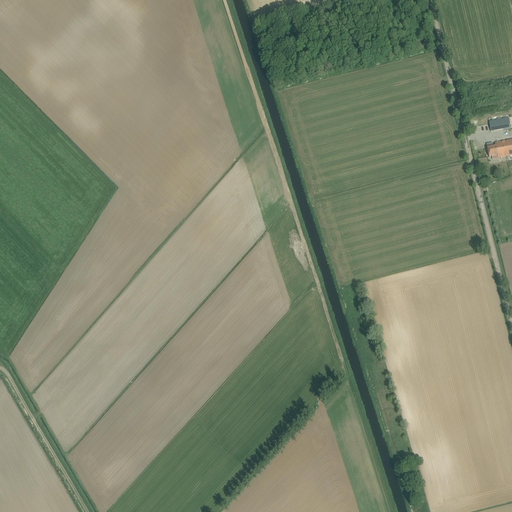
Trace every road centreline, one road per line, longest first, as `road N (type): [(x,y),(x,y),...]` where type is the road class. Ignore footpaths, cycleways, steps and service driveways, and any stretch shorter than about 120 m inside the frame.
road 1 (track): [(224,0),(342,358)]
road 2 (unclassified): [(511,326),(430,0)]
road 3 (track): [(0,369),(87,511)]
